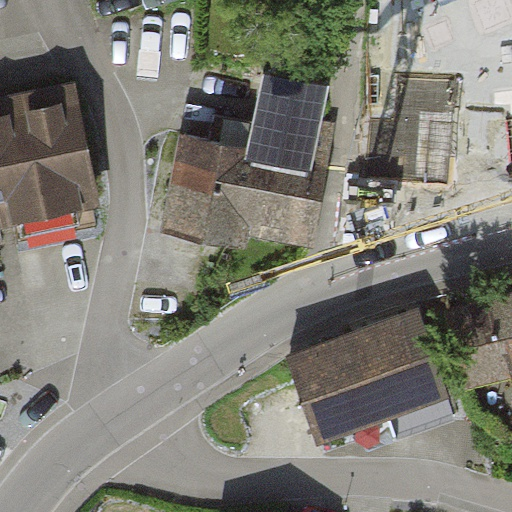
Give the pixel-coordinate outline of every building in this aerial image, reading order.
[(0,220),(90,203),(70,94),(0,106),(0,220)] [(370,123),(370,182),(425,181),(425,123),(370,123)] [(244,227),(312,243),(335,145),(250,125),(244,154),(177,139),(157,226),(240,245),(244,227)] [(511,365),(511,296),(451,311),(467,377),(511,365)] [(318,432),(429,393),(425,382),(444,375),(421,310),(291,355),(318,432)]
